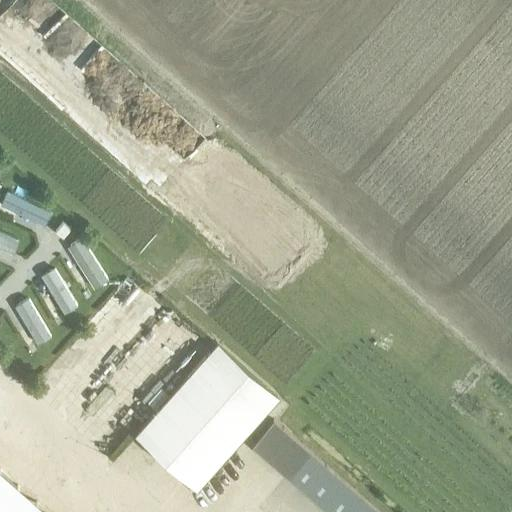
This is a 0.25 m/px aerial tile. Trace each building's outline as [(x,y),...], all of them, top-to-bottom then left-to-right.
[(7,186),(0,202),(46,222),(53,206),(7,186)] [(0,225),(0,243),(15,250),(21,235),(0,225)] [(93,285),(109,276),(85,233),(69,241),(93,285)] [(55,263),(41,272),(66,310),(80,301),(55,263)] [(38,341),(53,332),(30,293),(15,302),(38,341)] [(197,489),(277,398),(216,344),(136,436),(197,489)] [(379,511),(273,419),(252,443),(330,511),(379,511)] [(49,511),(0,468),(0,511),(49,511)]
